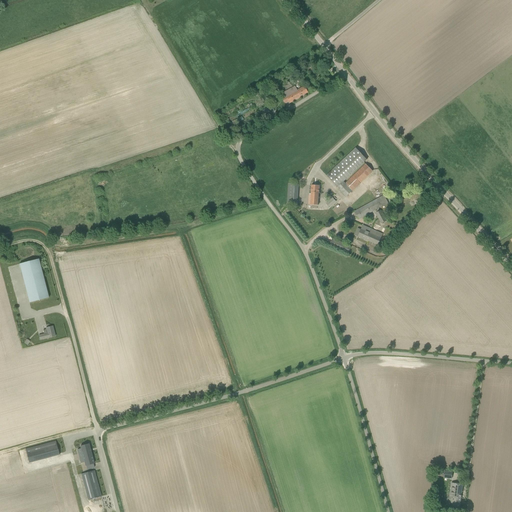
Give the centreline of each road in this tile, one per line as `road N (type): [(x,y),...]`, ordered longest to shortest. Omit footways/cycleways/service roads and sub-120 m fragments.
road 1 (unclassified): [(344,358),(303,251),(229,144),(345,74)]
road 2 (unclassified): [(96,431),(344,358)]
road 3 (unclassified): [(511,265),(345,74)]
road 4 (unclassified): [(344,358),(379,352),(511,363)]
road 5 (unclassified): [(388,511),(344,358)]
road 6 (unclassified): [(96,431),(64,307)]
